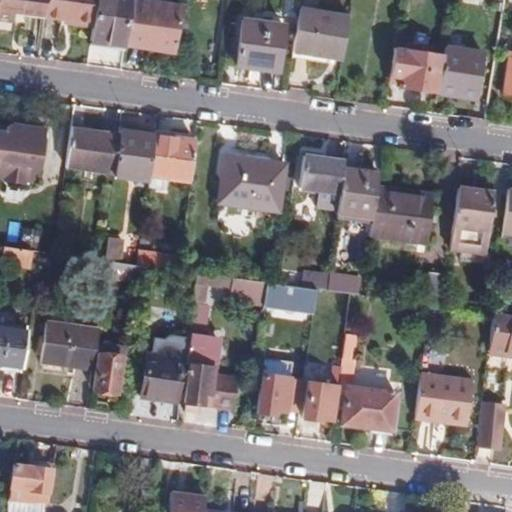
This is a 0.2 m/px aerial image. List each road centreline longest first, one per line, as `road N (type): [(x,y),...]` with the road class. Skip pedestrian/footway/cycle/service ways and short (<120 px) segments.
road 1 (residential): [(511,490),(0,419)]
road 2 (residential): [(511,145),(0,75)]
